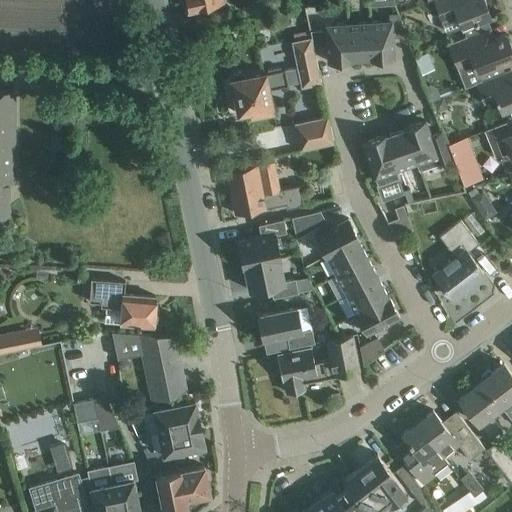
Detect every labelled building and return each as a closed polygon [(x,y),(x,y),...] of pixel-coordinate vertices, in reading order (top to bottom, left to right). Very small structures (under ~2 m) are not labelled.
[(432,0),(440,19),(440,23),(442,29),(447,31),(462,26),(466,35),(479,30),(489,25),(485,16),(490,15),(483,0),(432,0)] [(371,57),(394,56),(391,19),(368,20),(370,56),(371,57)] [(350,58),(370,56),(368,20),(348,22),(350,58)] [(348,22),(325,23),(327,60),(350,58),(348,22)] [(466,35),(460,37),(447,42),(457,67),(472,61),(476,72),(477,71),(481,80),(491,75),(507,69),(503,61),(511,57),(511,50),(505,32),(483,41),(479,30),(466,35)] [(249,110),(250,116),(274,112),(268,87),(300,80),(302,87),(319,83),(310,34),(289,38),(295,65),(280,68),(279,66),(268,68),(269,70),(265,71),(239,77),(237,75),(235,74),(233,75),(232,76),(231,79),(238,112),(249,110)] [(491,75),(481,80),(473,83),(481,102),(494,97),(500,111),(511,105),(511,80),(507,69),(491,75)] [(0,213),(9,213),(9,182),(15,182),(15,89),(0,89),(0,213)] [(511,117),(495,124),(482,129),(492,155),(507,149),(511,159),(511,158),(511,117)] [(297,125),(302,149),(332,142),(327,119),(297,125)] [(403,127),(404,128),(416,161),(419,169),(440,162),(431,134),(425,119),(403,127)] [(384,134),(396,168),(416,161),(404,128),(384,134)] [(442,131),(431,134),(440,162),(451,158),(442,131)] [(362,141),(377,184),(399,176),(396,168),(384,134),(384,133),(362,141)] [(467,136),(448,143),(463,185),(482,177),(467,136)] [(272,160),(246,165),(226,169),(235,212),(266,206),(265,205),(285,201),(286,206),(302,203),(298,184),(278,188),(272,160)] [(471,199),(483,216),(494,209),(481,191),(471,199)] [(398,217),(387,221),(387,222),(389,225),(390,227),(394,235),(395,237),(412,231),(403,204),(394,207),(398,217)] [(326,254),(358,237),(348,217),(315,234),(326,254)] [(261,234),(237,239),(243,265),(244,265),(243,264),(278,257),(279,257),(274,233),(285,231),(282,218),(259,223),(261,234)] [(473,236),(460,220),(459,218),(438,234),(455,256),(433,273),(453,297),(470,284),(469,282),(483,271),(462,244),(473,236)] [(336,273),(368,257),(358,238),(358,237),(326,254),(336,273)] [(278,257),(243,264),(244,265),(249,289),(271,284),(273,296),(297,291),(294,278),(283,281),(278,257)] [(346,293),(378,276),(368,257),(336,273),(346,293)] [(356,312),(389,295),(388,294),(388,295),(378,276),(346,293),(356,312)] [(104,321),(153,324),(155,295),(124,292),(124,279),(90,277),(88,300),(100,301),(100,305),(106,305),(104,321)] [(399,315),(389,295),(356,312),(367,332),(399,315)] [(296,306),(258,314),(263,339),(264,339),(287,334),(289,346),(313,341),(311,328),(301,330),(296,306)] [(0,352),(27,346),(23,328),(0,333),(0,352)] [(143,351),(153,399),(186,392),(177,353),(173,335),(111,330),(117,357),(143,351)] [(359,368),(352,334),(326,339),(330,357),(314,360),(311,346),(278,353),(283,379),(284,379),(286,391),(303,387),(302,381),(334,374),(359,368)] [(377,334),(359,344),(363,363),(383,347),(377,334)] [(511,373),(503,362),(481,379),(500,404),(504,409),(511,403),(511,373)] [(489,413),(500,404),(481,379),(458,396),(478,422),(478,421),(490,437),(501,429),(489,413)] [(92,397),(97,416),(113,413),(105,394),(92,397)] [(77,420),(97,416),(92,397),(73,401),(77,420)] [(195,399),(153,407),(158,430),(199,421),(195,399)] [(427,435),(441,454),(457,442),(469,457),(484,446),(455,409),(441,420),(433,408),(425,414),(420,407),(413,413),(429,433),(427,435)] [(429,433),(413,413),(406,418),(411,425),(402,432),(406,437),(395,445),(422,480),(447,461),(441,454),(427,435),(429,433)] [(199,421),(158,430),(163,453),(172,451),(204,444),(199,421)] [(511,460),(496,440),(485,448),(511,482),(511,460)] [(182,449),(172,451),(174,461),(184,458),(182,449)] [(375,511),(405,489),(377,452),(344,478),(347,482),(336,492),(332,487),(299,511),(375,511)] [(134,459),(108,464),(109,471),(117,511),(140,511),(133,479),(138,478),(134,459)] [(402,463),(395,469),(421,502),(422,501),(425,504),(416,511),(432,511),(437,508),(402,463)] [(108,464),(87,469),(88,475),(90,486),(92,493),(95,511),(117,511),(112,482),(109,471),(108,464)] [(204,464),(180,469),(186,501),(201,498),(200,494),(210,492),(204,464)] [(186,501),(180,469),(156,474),(164,511),(187,506),(186,501)] [(33,511),(80,511),(89,509),(77,472),(29,487),(36,510),(33,511)] [(468,490),(441,504),(444,511),(454,511),(483,497),(470,472),(461,476),(468,490)]
